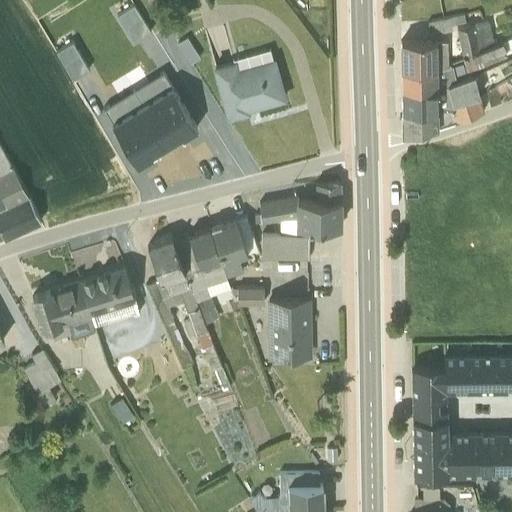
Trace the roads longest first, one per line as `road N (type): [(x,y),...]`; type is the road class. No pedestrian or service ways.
road 1 (residential): [(0,249),(365,154)]
road 2 (primary): [(365,154),(370,511)]
road 3 (primary): [(360,0),(365,154)]
road 4 (residential): [(511,109),(365,154)]
